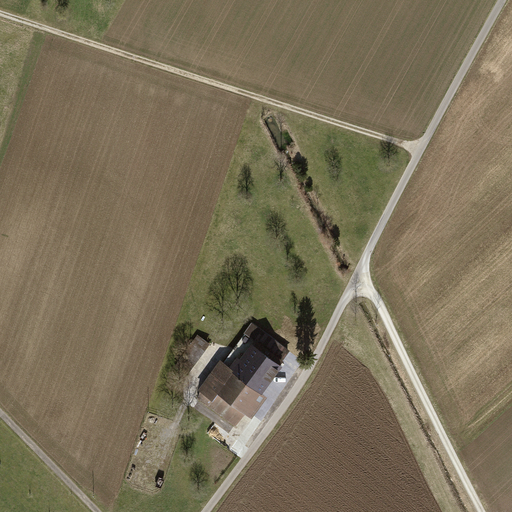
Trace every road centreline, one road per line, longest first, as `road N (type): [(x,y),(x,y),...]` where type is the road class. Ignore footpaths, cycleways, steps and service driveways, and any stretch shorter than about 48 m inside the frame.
road 1 (track): [(205,511),(295,394),(502,0)]
road 2 (track): [(420,148),(0,12)]
road 3 (track): [(483,511),(360,270)]
road 4 (track): [(98,511),(0,412)]
